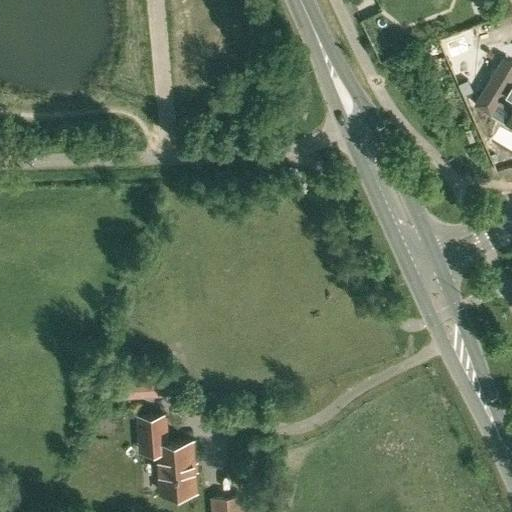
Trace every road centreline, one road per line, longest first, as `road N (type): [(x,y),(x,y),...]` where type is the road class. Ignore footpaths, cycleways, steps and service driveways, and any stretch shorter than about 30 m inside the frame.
road 1 (unclassified): [(356,126),(287,152),(0,163)]
road 2 (secondary): [(414,251),(511,470)]
road 3 (secondary): [(299,0),(356,126)]
road 4 (secondary): [(356,126),(414,251)]
